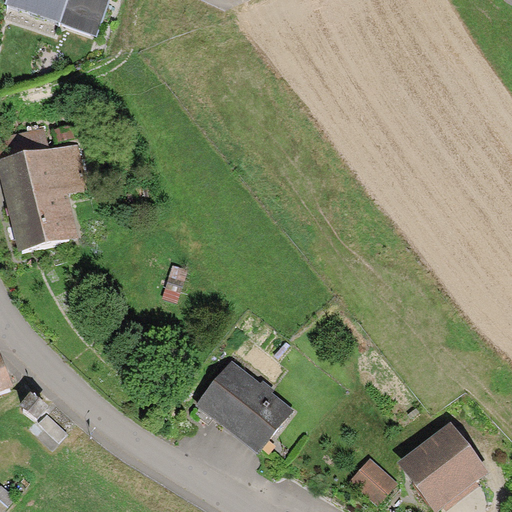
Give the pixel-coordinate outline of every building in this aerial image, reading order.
[(9,0),(7,7),(61,25),(95,37),(107,0),(9,0)] [(0,162),(42,153),(35,125),(0,133),(0,162)] [(42,153),(0,162),(12,213),(21,251),(73,239),(63,196),(88,190),(77,144),(42,153)] [(0,353),(0,391),(13,386),(0,353)] [(233,363),(198,407),(259,456),(295,411),(273,394),(275,390),(263,380),(260,385),(233,363)] [(21,410),(36,423),(44,413),(48,409),(32,397),(21,410)] [(68,434),(44,413),(36,423),(30,430),(53,451),(68,434)] [(452,427),(401,464),(435,511),(437,511),(473,486),(487,476),(452,427)] [(372,460),(352,482),(377,504),(397,482),(372,460)]
